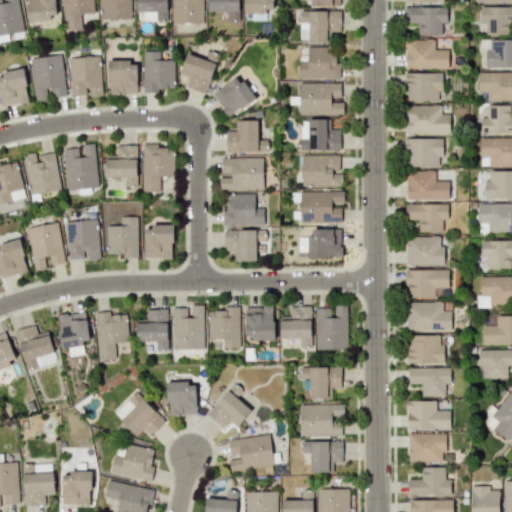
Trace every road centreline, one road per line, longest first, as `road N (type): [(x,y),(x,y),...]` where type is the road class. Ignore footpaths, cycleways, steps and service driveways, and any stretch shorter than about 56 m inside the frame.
road 1 (tertiary): [(376,511),(372,0)]
road 2 (residential): [(373,280),(125,283),(0,307)]
road 3 (residential): [(197,281),(196,140),(186,119),(90,120),(0,135)]
